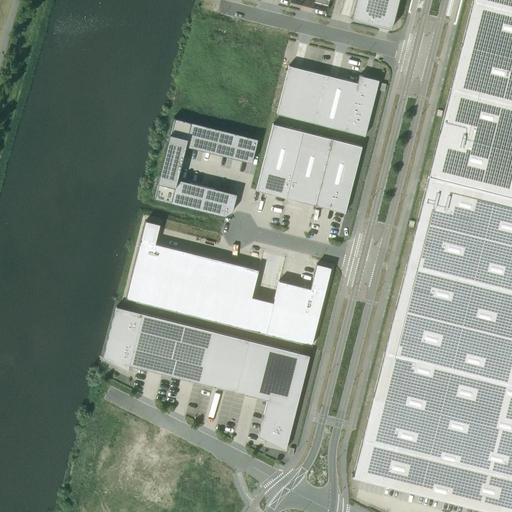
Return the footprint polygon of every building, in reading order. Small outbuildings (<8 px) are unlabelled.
[(398,0),(355,0),(351,18),(384,26),(391,28),(398,0)] [(511,0),(472,0),(429,175),(511,195),(511,0)] [(328,6),(314,2),(313,8),(327,11),(328,6)] [(382,50),(372,47),(370,56),(380,59),(382,50)] [(276,113),(364,136),(379,80),(369,78),(369,79),(366,78),(362,78),(363,76),(359,75),(357,82),(288,65),(276,113)] [(159,174),(153,198),(224,216),(232,211),(237,194),(214,188),(213,191),(189,185),(190,182),(177,179),(185,146),(198,149),(199,146),(223,152),(222,155),(233,158),(234,155),(242,157),(242,160),(252,163),(258,139),(173,117),(167,141),(168,141),(159,174)] [(362,146),(273,123),(256,190),(258,191),(259,188),(271,191),(270,194),(301,201),(302,199),(330,206),(329,208),(345,212),(349,195),(350,192),(362,146)] [(352,473),(352,475),(499,511),(511,511),(511,195),(429,175),(353,474),(352,473)] [(145,220),(125,298),(137,301),(302,343),(311,345),(331,267),(316,263),(310,288),(278,280),(273,302),(251,297),(258,269),(155,243),(160,224),(145,220)] [(309,355),(116,306),(103,358),(128,370),(129,365),(267,400),(259,431),(266,433),(265,439),(285,449),(309,355)] [(198,509),(107,463),(99,480),(79,474),(78,485),(76,494),(71,508),(70,511),(227,511),(230,506),(230,497),(227,489),(224,484),(213,479),(198,509)]
